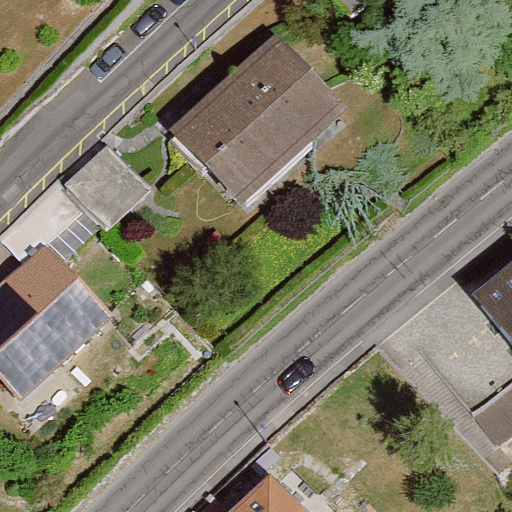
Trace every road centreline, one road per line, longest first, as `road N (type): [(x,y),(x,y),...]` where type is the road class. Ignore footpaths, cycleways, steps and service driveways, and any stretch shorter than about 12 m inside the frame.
road 1 (primary): [(511,177),(289,362),(131,511)]
road 2 (residential): [(209,0),(0,188)]
